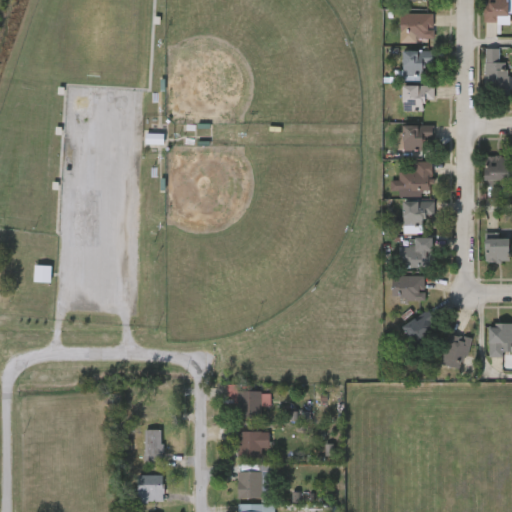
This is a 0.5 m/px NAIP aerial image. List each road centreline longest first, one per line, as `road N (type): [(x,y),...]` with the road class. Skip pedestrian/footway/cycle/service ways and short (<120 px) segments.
road 1 (residential): [(466,0),(465,275)]
road 2 (residential): [(29,357),(7,376),(7,511)]
road 3 (residential): [(181,357),(202,377),(203,511)]
road 4 (residential): [(181,357),(29,357)]
